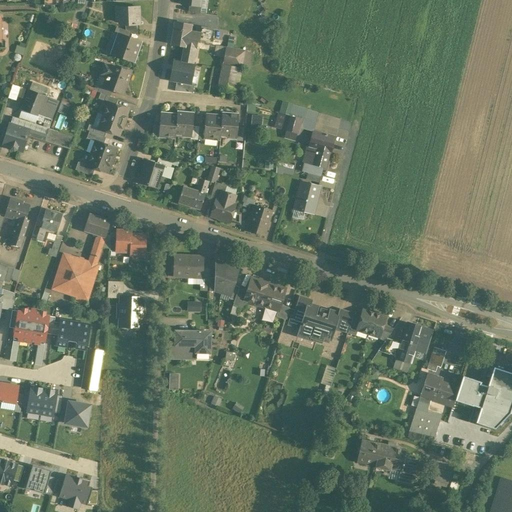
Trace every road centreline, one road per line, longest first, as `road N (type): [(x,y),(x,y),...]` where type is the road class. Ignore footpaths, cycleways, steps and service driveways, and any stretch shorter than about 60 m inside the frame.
road 1 (secondary): [(115,204),(511,329)]
road 2 (residential): [(115,204),(155,77),(165,0)]
road 3 (secondary): [(0,167),(115,204)]
